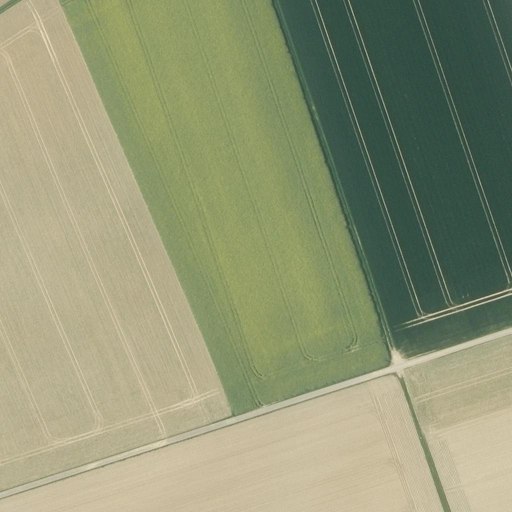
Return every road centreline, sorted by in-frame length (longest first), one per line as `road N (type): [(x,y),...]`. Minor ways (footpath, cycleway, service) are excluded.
road 1 (track): [(278,0),(451,511)]
road 2 (track): [(511,337),(0,503)]
